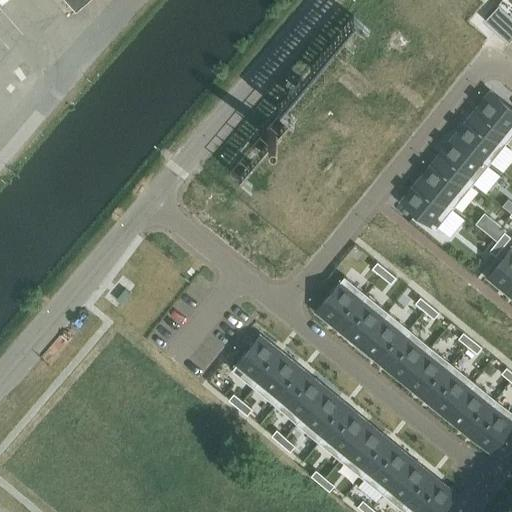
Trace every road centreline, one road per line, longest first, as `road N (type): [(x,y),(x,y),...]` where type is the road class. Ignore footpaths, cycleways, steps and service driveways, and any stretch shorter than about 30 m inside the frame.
road 1 (residential): [(511,74),(476,72),(281,306)]
road 2 (residential): [(281,306),(491,479)]
road 3 (unclassified): [(151,203),(325,0)]
road 4 (unclassified): [(0,380),(151,203)]
road 5 (unclassified): [(0,142),(120,0)]
road 6 (residential): [(151,203),(281,306)]
